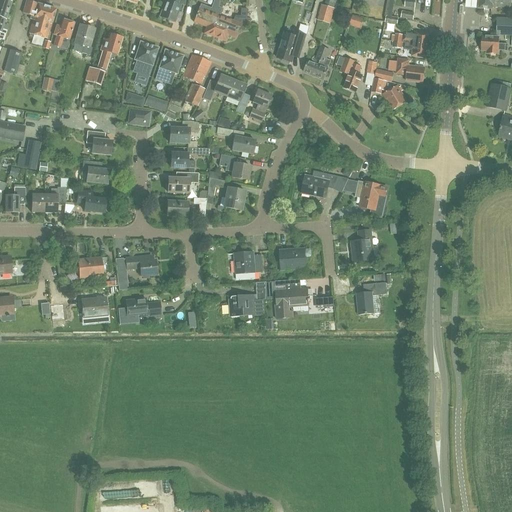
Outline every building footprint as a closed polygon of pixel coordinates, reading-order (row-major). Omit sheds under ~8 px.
[(0,0),(0,38),(4,40),(7,30),(2,29),(11,2),(3,0),(0,0)] [(56,9),(27,0),(23,13),(31,16),(30,19),(33,20),(29,33),(30,34),(29,38),(32,38),(32,37),(33,37),(32,43),(41,46),(44,38),(47,39),(56,9)] [(174,22),(174,20),(180,5),(178,5),(178,3),(184,5),(185,0),(171,0),(170,2),(167,0),(161,17),(174,22)] [(210,37),(212,36),(213,36),(216,30),(214,29),(219,16),(222,8),(218,7),(219,1),(216,0),(214,0),(212,6),(213,6),(212,9),(201,5),(199,8),(195,22),(207,26),(205,33),(206,33),(207,36),(210,37)] [(335,9),(334,8),(336,0),(326,0),(324,6),(321,5),(319,15),(318,20),(317,19),(317,20),(330,24),(335,9)] [(511,8),(511,0),(478,0),(478,9),(492,9),(492,8),(511,8)] [(233,21),(219,16),(214,29),(216,30),(213,36),(218,38),(218,40),(221,41),(223,40),(226,41),(228,34),(235,37),(238,28),(244,30),(249,18),(247,18),(248,9),(242,8),(241,16),(235,15),(233,21)] [(347,20),(350,10),(340,8),(338,17),(347,20)] [(413,20),(415,14),(402,11),(401,18),(413,20)] [(69,39),(74,23),(63,19),(60,27),(57,26),(54,35),(57,35),(54,45),(61,47),(64,38),(69,39)] [(511,19),(497,19),(497,36),(511,36),(511,19)] [(89,48),(95,29),(80,25),(75,43),(89,48)] [(415,32),(415,33),(404,32),(404,37),(403,43),(406,43),(429,46),(430,42),(427,42),(428,34),(415,32)] [(299,60),(306,37),(293,33),(292,37),(284,35),(277,60),(282,61),(282,63),(289,65),(290,63),(291,64),(293,58),(299,60)] [(118,55),(122,38),(109,34),(108,40),(104,40),(101,50),(103,50),(98,67),(106,70),(111,53),(118,55)] [(508,51),(508,45),(499,44),(500,38),(482,37),(481,51),(487,51),(487,54),(498,55),(499,51),(508,51)] [(51,42),(45,40),(43,48),(49,50),(51,42)] [(138,61),(134,72),(148,77),(158,48),(140,43),(135,60),(138,61)] [(425,58),(426,51),(429,51),(429,46),(406,43),(405,49),(413,50),(412,56),(425,58)] [(323,80),(331,61),(326,59),(330,50),(321,47),(316,59),(324,62),(322,67),(308,61),(304,72),(323,80)] [(0,70),(2,71),(16,75),(22,77),(25,67),(19,65),(22,53),(9,50),(3,48),(0,56),(0,70)] [(165,51),(156,79),(171,84),(174,73),(177,74),(182,56),(165,51)] [(201,84),(211,63),(193,55),(183,77),(201,84)] [(340,72),(349,75),(344,87),(356,92),(363,76),(358,74),(361,67),(355,64),(356,62),(346,57),(340,72)] [(423,83),(425,68),(409,66),(409,60),(398,59),(396,74),(407,76),(406,81),(423,83)] [(367,73),(368,74),(376,75),(377,69),(377,63),(369,61),(367,73)] [(90,68),(88,74),(86,81),(101,85),(104,72),(90,68)] [(394,74),(377,70),(375,79),(384,81),(392,83),(394,74)] [(217,84),(214,92),(227,97),(233,81),(220,76),(217,84)] [(44,78),(41,91),(51,93),(54,80),(44,78)] [(374,79),(371,93),(381,95),(384,81),(375,79),(374,79)] [(239,102),(246,86),(233,81),(227,97),(239,102)] [(198,106),(205,90),(192,84),(185,99),(187,100),(186,100),(198,106)] [(506,111),(511,89),(492,85),(487,107),(506,111)] [(404,97),(397,86),(384,94),(389,103),(390,103),(394,110),(406,103),(403,98),(404,97)] [(262,122),(272,96),(257,90),(252,103),(258,105),(256,110),(253,109),(250,117),(262,122)] [(213,94),(205,91),(203,99),(210,102),(213,94)] [(126,101),(134,104),(136,96),(128,94),(126,101)] [(246,107),(239,104),(236,112),(243,115),(246,107)] [(182,111),(171,105),(169,111),(179,116),(182,111)] [(200,110),(192,117),(196,123),(205,116),(200,110)] [(148,126),(150,113),(131,111),(129,124),(148,126)] [(511,140),(511,119),(511,117),(504,115),(499,137),(511,140)] [(0,121),(0,138),(22,143),(25,126),(0,121)] [(189,144),(189,133),(199,133),(199,123),(190,121),(182,122),(182,129),(172,129),(171,136),(169,137),(169,141),(170,142),(170,144),(189,144)] [(234,131),(219,128),(218,135),(232,137),(234,131)] [(111,156),(112,141),(105,140),(105,134),(87,132),(86,144),(93,144),(92,154),(111,156)] [(255,141),(235,138),(232,151),(253,154),(255,141)] [(42,143),(27,141),(25,155),(18,154),(16,167),(36,171),(42,143)] [(189,168),(189,173),(195,173),(195,169),(195,161),(188,161),(188,154),(172,153),(171,161),(170,162),(170,165),(171,167),(171,168),(189,168),(188,168),(189,168)] [(234,157),(221,155),(219,166),(226,167),(225,171),(233,172),(232,178),(248,181),(251,167),(245,165),(246,160),(233,158),(234,157)] [(109,170),(102,170),(102,163),(90,162),(90,160),(84,159),(84,161),(83,161),(82,172),(87,172),(86,182),(108,184),(109,170)] [(343,194),(344,191),(347,184),(349,180),(349,179),(315,172),(313,178),(306,176),(303,194),(326,199),(329,188),(332,189),(343,194)] [(169,178),(168,192),(188,193),(188,182),(198,183),(198,173),(195,173),(180,173),(180,179),(169,178)] [(212,205),(213,199),(216,186),(223,187),(225,182),(217,180),(209,178),(207,198),(207,199),(206,204),(212,205)] [(360,182),(357,193),(363,195),(361,207),(376,211),(379,196),(385,197),(387,188),(360,182)] [(24,201),(24,188),(24,186),(14,186),(14,197),(5,197),(5,213),(18,213),(18,205),(24,205),(24,201)] [(32,188),(24,188),(24,201),(32,201),(31,213),(44,213),(45,195),(32,195),(32,188)] [(45,195),(44,213),(57,214),(57,202),(66,202),(67,188),(57,188),(57,189),(51,189),(51,195),(45,195)] [(233,190),(228,189),(226,198),(221,197),(219,206),(242,211),(246,192),(233,190)] [(107,200),(106,200),(106,199),(92,198),(93,192),(78,191),(74,190),(73,200),(78,201),(77,203),(85,204),(84,211),(104,213),(105,206),(107,206),(108,205),(108,201),(107,200)] [(188,202),(180,202),(180,200),(175,200),(175,202),(168,202),(167,216),(187,217),(188,202)] [(355,262),(378,260),(376,247),(373,247),(371,231),(359,232),(360,241),(352,242),(353,249),(354,249),(355,262)] [(309,249),(305,250),(305,249),(280,251),(282,271),(306,269),(306,258),(310,258),(311,256),(311,251),(309,249)] [(237,281),(256,279),(255,273),(263,273),(262,255),(255,256),(254,255),(247,256),(247,253),(234,254),(236,275),(237,275),(237,281)] [(129,270),(140,269),(141,276),(143,276),(143,279),(149,278),(150,278),(150,276),(159,275),(157,258),(153,259),(153,255),(125,257),(126,259),(124,259),(124,258),(116,258),(119,290),(128,289),(127,274),(130,274),(129,270)] [(0,274),(12,273),(10,257),(0,257),(0,274)] [(79,278),(104,276),(103,272),(109,272),(108,258),(102,259),(102,258),(77,260),(79,278)] [(310,297),(309,297),(308,289),(291,290),(290,280),(275,282),(275,287),(285,286),(285,290),(276,291),(277,305),(275,305),(277,319),(294,318),(294,311),(290,312),(290,308),(310,306),(310,303),(311,303),(310,297)] [(257,283),(258,296),(234,297),(232,297),(232,298),(231,299),(232,304),(230,304),(231,315),(240,314),(240,316),(255,315),(255,317),(265,316),(264,299),(266,299),(267,282),(257,283)] [(373,296),(387,295),(386,283),(363,285),(364,293),(357,294),(359,316),(374,314),(373,296)] [(317,295),(318,304),(334,303),(333,294),(317,295)] [(106,298),(82,300),(78,300),(79,309),(81,309),(82,318),(84,318),(84,319),(108,316),(106,298)] [(147,317),(161,315),(160,302),(146,303),(146,299),(126,301),(128,317),(147,315),(147,317)] [(0,316),(14,315),(12,300),(0,301),(0,316)] [(62,305),(50,307),(52,319),(64,317),(62,305)]
